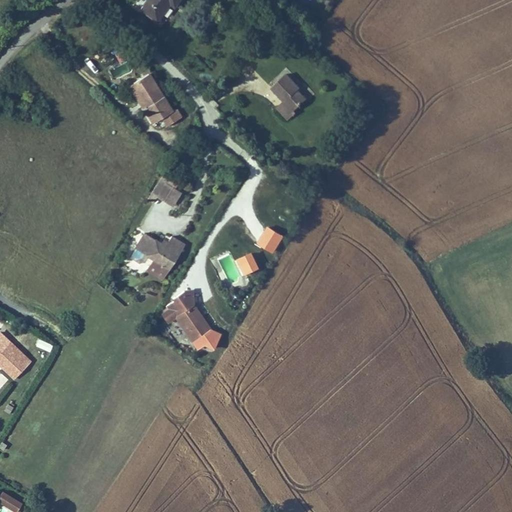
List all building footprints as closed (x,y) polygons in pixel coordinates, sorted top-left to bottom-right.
[(140,0),(158,11),(165,0),(140,0)] [(114,51),(118,61),(127,57),(122,47),(114,51)] [(171,99),(165,103),(142,66),(131,72),(126,75),(141,98),(137,101),(145,115),(157,108),(164,118),(178,110),(171,99)] [(299,81),(285,68),(269,84),(283,97),(277,103),(288,114),(295,106),(293,104),(305,92),(296,84),(299,81)] [(141,98),(126,75),(122,77),(137,101),(141,98)] [(168,180),(159,175),(152,188),(167,197),(175,183),(168,180)] [(160,225),(145,215),(135,232),(149,241),(160,225)] [(160,225),(149,241),(152,243),(146,253),(162,263),(184,228),(171,219),(165,228),(160,225)] [(256,243),(273,253),(284,233),(267,223),(256,243)] [(236,257),(244,275),(260,267),(252,250),(236,257)] [(187,294),(185,280),(176,281),(166,289),(167,291),(161,296),(163,300),(156,306),(162,314),(170,308),(194,338),(203,331),(198,324),(206,318),(193,301),(187,294)] [(211,325),(206,318),(198,324),(203,331),(211,325)] [(50,351),(53,342),(36,338),(34,346),(50,351)] [(14,491),(0,482),(0,495),(9,500),(14,491)]
